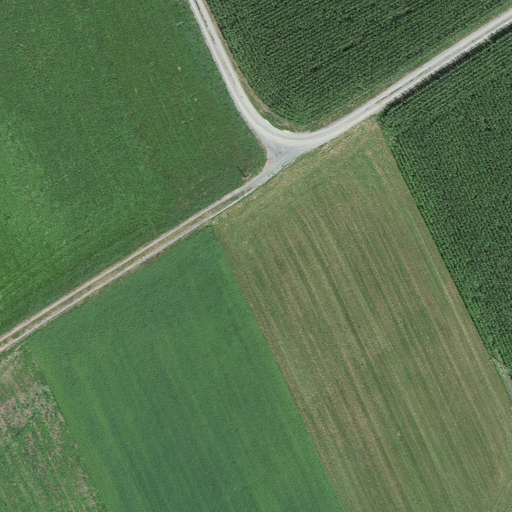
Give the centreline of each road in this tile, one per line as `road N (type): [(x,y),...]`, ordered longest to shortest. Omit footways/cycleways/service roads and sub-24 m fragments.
road 1 (track): [(193,0),(258,128),(284,147),(316,139),(511,11)]
road 2 (track): [(284,147),(267,173),(0,345)]
